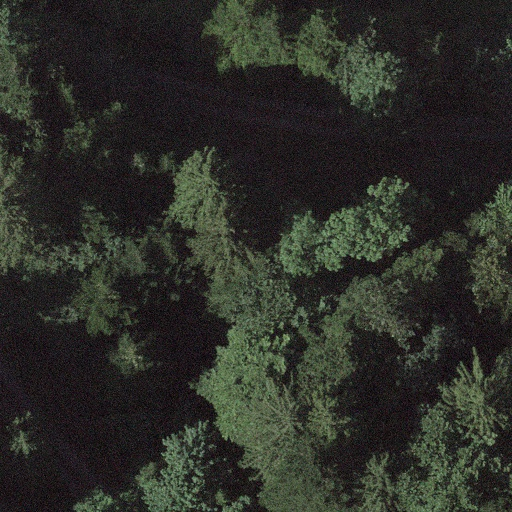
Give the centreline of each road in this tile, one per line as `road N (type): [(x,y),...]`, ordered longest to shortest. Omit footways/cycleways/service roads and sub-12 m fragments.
road 1 (track): [(511,132),(225,99),(0,30)]
road 2 (track): [(0,380),(104,511)]
